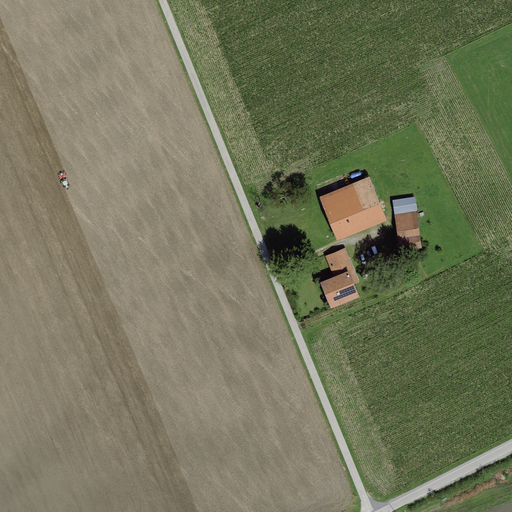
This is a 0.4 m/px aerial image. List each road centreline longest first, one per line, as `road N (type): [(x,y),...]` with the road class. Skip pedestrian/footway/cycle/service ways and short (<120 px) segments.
road 1 (track): [(161,0),(367,511)]
road 2 (unclassified): [(511,447),(385,511)]
